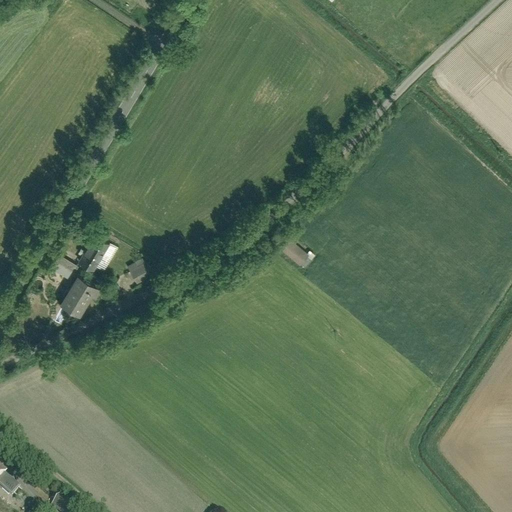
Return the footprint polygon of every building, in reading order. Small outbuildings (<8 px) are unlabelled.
[(290,237),(282,248),(300,263),(309,253),(290,237)] [(92,273),(108,244),(101,239),(96,248),(88,243),(77,264),(92,273)] [(142,258),(127,266),(137,284),(155,275),(148,262),(145,264),(142,258)] [(97,288),(78,276),(60,305),(80,317),(97,288)] [(0,487),(12,498),(20,488),(0,471),(0,487)] [(61,496),(51,508),(56,511),(74,511),(77,509),(61,496)]
